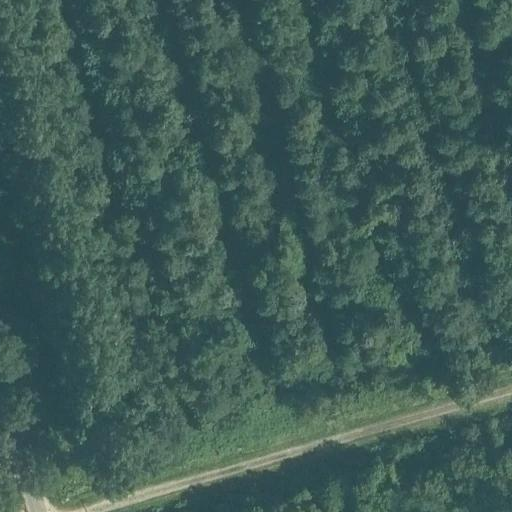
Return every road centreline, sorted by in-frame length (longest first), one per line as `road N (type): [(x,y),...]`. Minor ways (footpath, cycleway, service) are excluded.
road 1 (track): [(511,388),(91,511)]
road 2 (tertiary): [(36,511),(0,380)]
